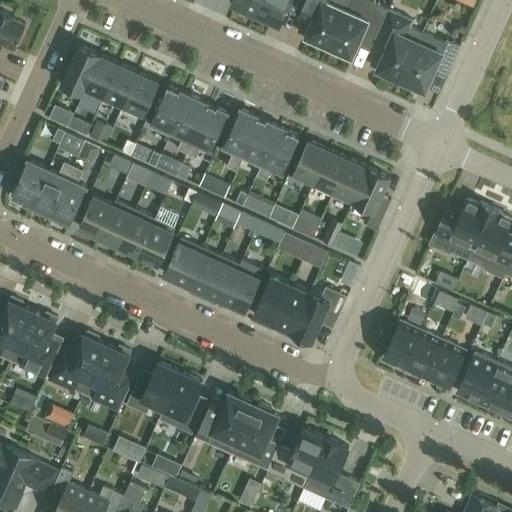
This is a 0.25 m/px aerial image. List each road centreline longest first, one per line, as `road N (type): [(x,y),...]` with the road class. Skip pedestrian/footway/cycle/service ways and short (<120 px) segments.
road 1 (residential): [(342,379),(312,375),(0,233)]
road 2 (residential): [(439,145),(122,0)]
road 3 (unclassified): [(342,379),(344,354),(439,145)]
road 4 (residential): [(0,159),(70,0)]
road 5 (unclassified): [(439,145),(507,0)]
